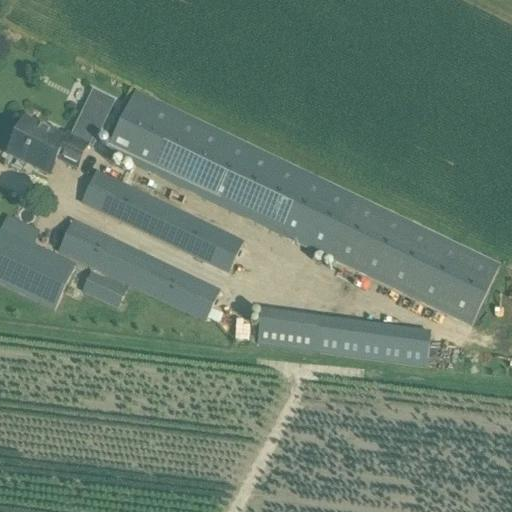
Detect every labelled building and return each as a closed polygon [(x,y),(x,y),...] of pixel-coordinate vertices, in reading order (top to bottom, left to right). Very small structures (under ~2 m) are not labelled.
[(133,93),(103,156),(326,263),(469,331),(498,267),(356,200),(133,93)] [(22,121),(5,158),(47,177),(54,162),(74,171),(85,147),(89,149),(103,120),(94,116),(91,122),(79,116),(69,138),(65,136),(63,141),(22,121)] [(94,174),(78,207),(225,278),(242,245),(153,203),(157,195),(123,179),(118,186),(94,174)] [(8,221),(3,233),(31,247),(36,235),(8,221)] [(71,223),(55,256),(203,327),(218,294),(71,223)] [(0,233),(0,290),(52,316),(74,269),(0,233)] [(88,276),(79,296),(115,313),(125,294),(88,276)] [(259,312),(254,348),(315,356),(320,320),(259,312)]
